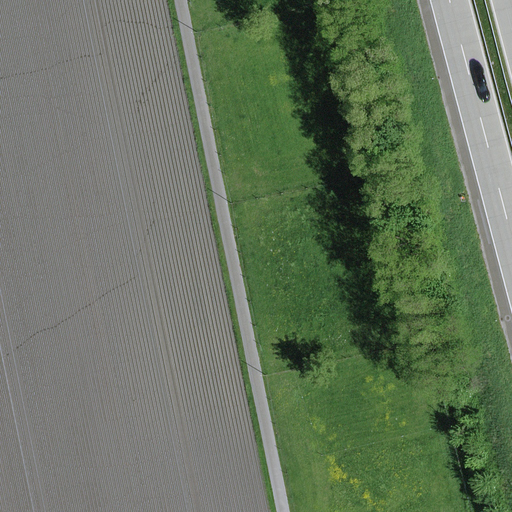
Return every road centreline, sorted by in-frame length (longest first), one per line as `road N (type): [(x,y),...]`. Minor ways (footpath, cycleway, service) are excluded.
road 1 (track): [(181,0),(282,511)]
road 2 (motorway): [(445,0),(511,256)]
